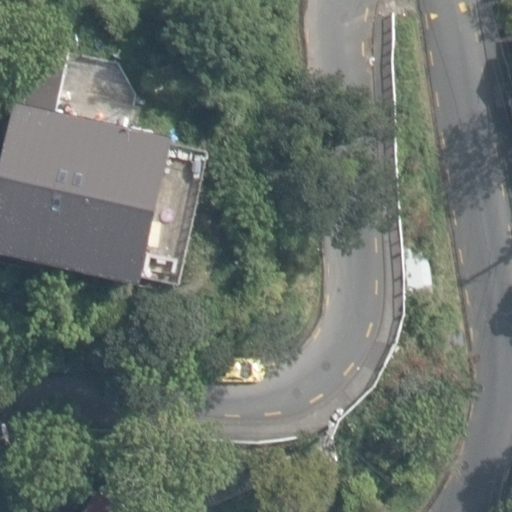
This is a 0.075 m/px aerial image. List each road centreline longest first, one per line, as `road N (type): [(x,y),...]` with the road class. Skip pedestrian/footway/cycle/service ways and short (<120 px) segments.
road 1 (residential): [(0,396),(101,384),(304,383),(358,340),(377,273),(354,117),(353,0)]
road 2 (residential): [(447,0),(510,419),(494,474),(471,511)]
